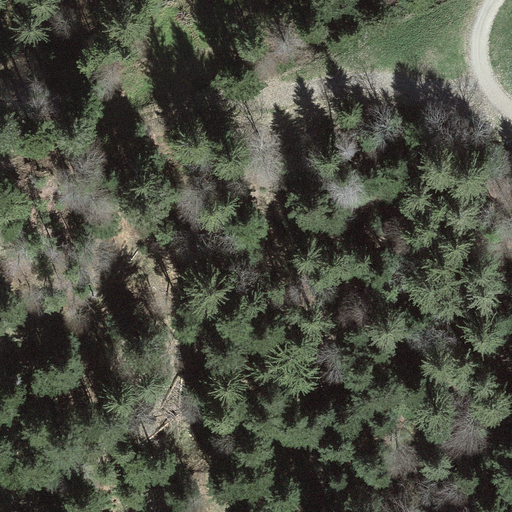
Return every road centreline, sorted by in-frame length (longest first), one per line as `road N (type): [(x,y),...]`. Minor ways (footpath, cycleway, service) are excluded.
road 1 (track): [(458,0),(267,82),(0,147)]
road 2 (track): [(496,0),(479,34),(483,71),(511,109)]
